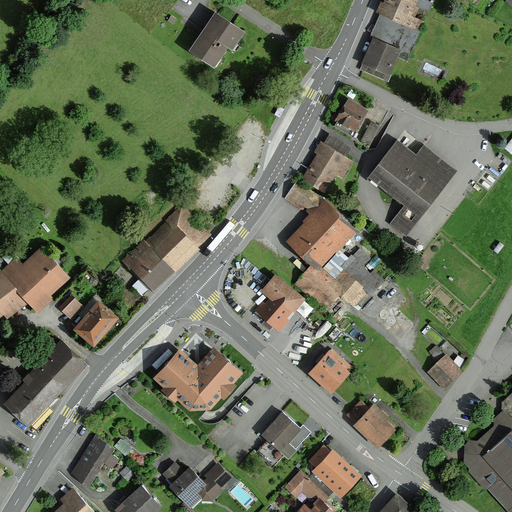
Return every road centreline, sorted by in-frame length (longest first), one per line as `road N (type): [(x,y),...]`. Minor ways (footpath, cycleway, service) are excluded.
road 1 (tertiary): [(187,284),(398,472)]
road 2 (secondary): [(187,284),(270,181),(331,71)]
road 3 (secondary): [(32,475),(103,369),(187,284)]
road 4 (residential): [(398,472),(511,299)]
road 5 (residential): [(331,71),(449,126),(511,125)]
